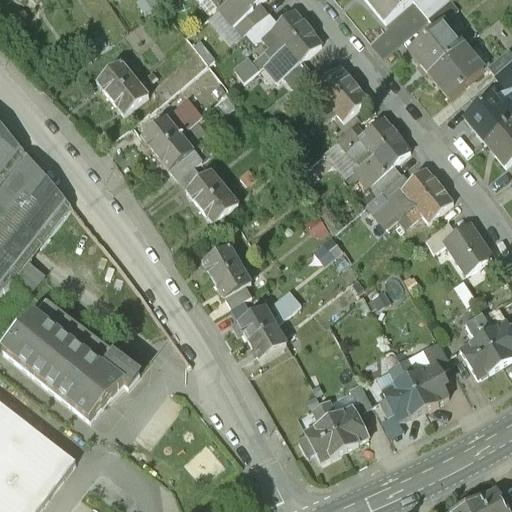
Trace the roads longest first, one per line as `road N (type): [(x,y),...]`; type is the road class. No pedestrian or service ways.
road 1 (residential): [(0,90),(205,358),(288,511)]
road 2 (residential): [(308,0),(511,255)]
road 3 (secondary): [(511,429),(353,511)]
